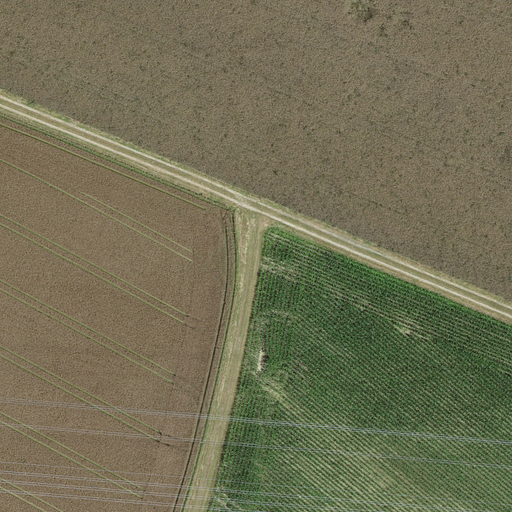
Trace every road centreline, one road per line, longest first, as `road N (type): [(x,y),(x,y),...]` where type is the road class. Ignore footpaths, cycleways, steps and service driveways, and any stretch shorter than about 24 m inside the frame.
road 1 (track): [(511,324),(0,115)]
road 2 (track): [(203,511),(267,224)]
